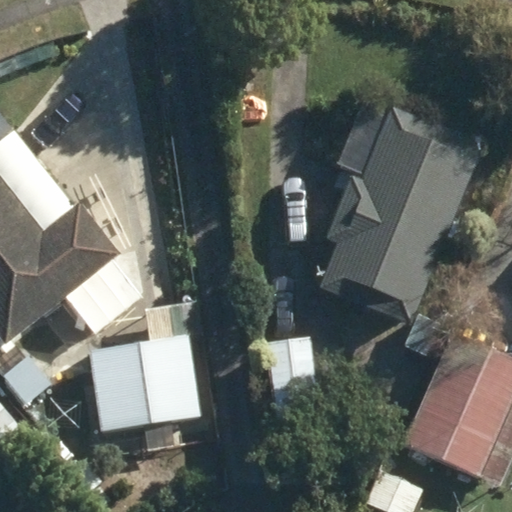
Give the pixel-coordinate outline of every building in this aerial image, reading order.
[(321,292),(412,329),(484,151),(393,114),(363,189),(353,184),(329,246),(337,249),(321,292)] [(0,343),(4,349),(63,304),(92,340),(137,303),(108,267),(118,259),(80,209),(74,215),(12,137),(0,146),(0,343)] [(471,214),(490,223),(502,197),(483,188),(471,214)] [(407,450),(500,490),(511,462),(511,364),(454,338),(407,450)] [(270,350),(277,430),(393,420),(385,340),(270,350)] [(92,359),(105,436),(201,420),(188,343),(92,359)] [(1,409),(0,409),(0,456),(23,439),(1,409)] [(381,484),(396,490),(407,465),(392,459),(381,484)]
